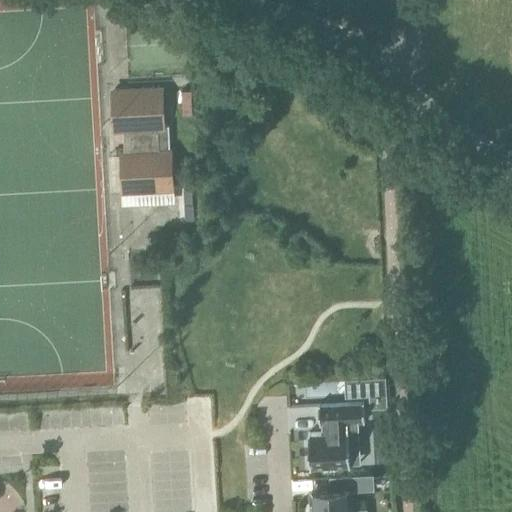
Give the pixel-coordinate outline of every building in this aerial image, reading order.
[(164,125),(162,89),(112,91),(114,129),(127,128),(128,153),(121,153),(123,191),(173,189),(171,151),(170,151),(169,125),(164,125)] [(385,377),(368,378),(369,394),(386,393),(385,377)] [(362,420),(361,404),(316,406),(318,430),(308,431),(310,468),(350,464),(348,439),(359,439),(358,421),(362,420)] [(374,474),(339,476),(339,488),(346,488),(347,490),(374,488),(374,474)] [(347,511),(347,492),(314,493),(314,511),(347,511)]
